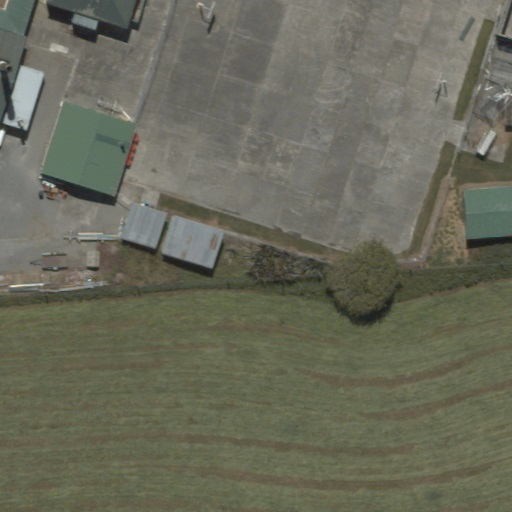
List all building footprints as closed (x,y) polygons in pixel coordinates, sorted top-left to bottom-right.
[(131,0),(33,0),(31,7),(120,35),(131,0)] [(511,43),(511,0),(508,0),(498,40),(511,43)] [(0,59),(11,24),(0,20),(0,59)] [(130,122),(50,97),(25,177),(105,202),(130,122)] [(511,175),(456,181),(462,245),(511,240),(511,175)] [(172,218),(162,252),(208,265),(218,232),(172,218)]
